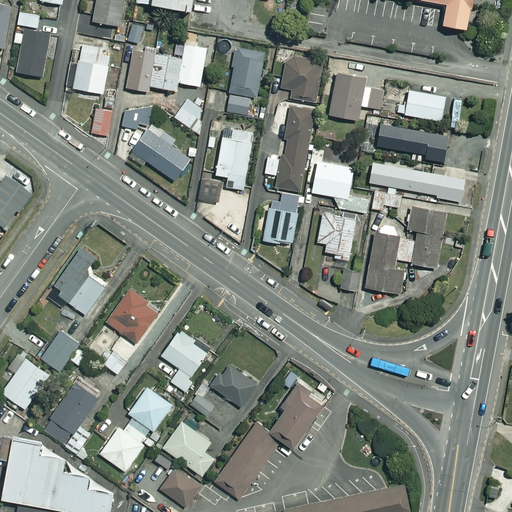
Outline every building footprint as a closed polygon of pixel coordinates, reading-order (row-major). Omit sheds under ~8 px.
[(127,0),(100,0),(97,23),(124,27),(127,0)] [(136,0),(136,2),(189,11),(190,0),(136,0)] [(469,8),(470,8),(471,0),(425,0),(445,3),(441,25),(465,29),(469,8)] [(0,48),(11,50),(16,8),(1,6),(0,11),(0,48)] [(20,26),(40,29),(43,16),(22,12),(20,26)] [(146,27),(134,24),(131,41),(142,44),(146,27)] [(25,45),(21,72),(46,76),(53,35),(19,29),(17,43),(25,45)] [(114,49),(75,43),(68,90),(107,96),(114,49)] [(189,46),(189,45),(179,43),(177,55),(187,57),(189,46)] [(187,57),(186,59),(159,54),(160,50),(149,48),(148,53),(136,51),(130,89),(152,93),(153,87),(181,92),(182,83),(204,87),(211,50),(189,46),(187,57)] [(268,53),(238,48),(235,68),(237,68),(232,94),(260,99),(268,53)] [(325,62),(296,58),(288,64),(284,89),(295,90),(294,100),(319,104),(325,62)] [(370,79),(340,73),(333,116),(362,122),(365,107),(383,110),(387,89),(369,86),(370,79)] [(449,98),(412,91),(410,106),(402,104),(400,114),(445,122),(449,98)] [(253,99),(233,96),(230,112),(250,116),(253,99)] [(200,119),(206,111),(202,108),(207,102),(200,97),(196,103),(190,99),(177,117),(201,135),(203,131),(204,122),(200,119)] [(290,140),(287,155),(281,160),(270,158),(267,173),(280,176),(278,188),(303,192),(318,111),(293,106),(287,140),(290,140)] [(117,113),(99,109),(94,133),(112,137),(117,113)] [(124,126),(140,129),(141,124),(150,125),(152,115),(127,111),(124,126)] [(452,136),(384,125),(381,147),(429,155),(428,160),(448,163),(452,136)] [(165,137),(152,128),(135,152),(178,182),(194,160),(175,146),(179,140),(168,132),(165,137)] [(254,133),(224,128),(216,176),(228,178),(226,188),(244,191),(254,133)] [(316,194),(336,197),(341,208),(369,213),(372,196),(354,192),(358,169),(322,162),(316,194)] [(426,172),(427,169),(417,167),(417,170),(377,162),(373,183),(440,196),(440,198),(464,202),(468,180),(426,172)] [(0,189),(0,228),(5,233),(34,195),(22,186),(27,179),(16,170),(0,189)] [(224,182),(204,178),(201,199),(221,203),(224,182)] [(398,190),(382,186),(381,191),(379,190),(374,209),(385,211),(387,205),(401,208),(404,196),(397,194),(398,190)] [(302,196),(285,193),(283,202),(275,201),(266,241),(283,245),(283,242),(296,244),(302,214),(299,213),(302,196)] [(415,263),(415,264),(438,269),(448,213),(415,207),(414,215),(411,214),(410,222),(412,223),(411,231),(421,232),(419,241),(415,263)] [(330,245),(329,252),(339,254),(338,259),(352,261),(360,220),(326,214),(321,243),(330,245)] [(419,241),(401,238),(399,229),(393,226),(386,227),(383,229),(381,234),(378,233),(368,288),(402,294),(406,271),(398,269),(399,260),(415,263),(419,241)] [(120,271),(85,247),(50,297),(66,308),(71,302),(90,316),(120,271)] [(363,273),(347,270),(343,288),(359,292),(363,273)] [(163,311),(133,290),(110,322),(139,344),(163,311)] [(199,341),(184,330),(165,356),(183,369),(174,382),(188,392),(203,371),(205,372),(216,357),(197,344),(199,341)] [(82,345),(63,332),(45,358),(64,372),(72,359),(82,366),(90,355),(80,348),(82,345)] [(139,349),(122,337),(114,350),(116,352),(107,365),(121,375),(139,349)] [(54,376),(23,353),(12,368),(20,373),(5,393),(29,410),(54,376)] [(261,385),(230,363),(214,386),(245,408),(261,385)] [(102,392),(84,378),(46,429),(80,454),(95,435),(83,426),(103,399),(99,396),(102,392)] [(214,388),(205,383),(191,404),(218,421),(224,411),(206,400),(214,388)] [(176,406),(151,388),(132,414),(157,432),(176,406)] [(323,407),(296,389),(268,431),(294,449),(323,407)] [(144,443),(153,431),(135,418),(126,431),(122,428),(104,454),(128,472),(147,445),(144,443)] [(215,443),(185,422),(166,449),(205,477),(218,460),(208,453),(215,443)] [(279,440),(257,425),(214,487),(236,502),(279,440)] [(10,438),(0,492),(0,500),(17,503),(15,511),(56,511),(57,510),(67,511),(107,511),(111,494),(85,489),(87,478),(61,473),(64,460),(37,456),(39,443),(10,438)] [(202,485),(178,468),(163,489),(188,506),(202,485)] [(407,511),(403,489),(288,511),(407,511)] [(116,511),(141,511),(142,506),(142,499),(117,499),(116,511)]
